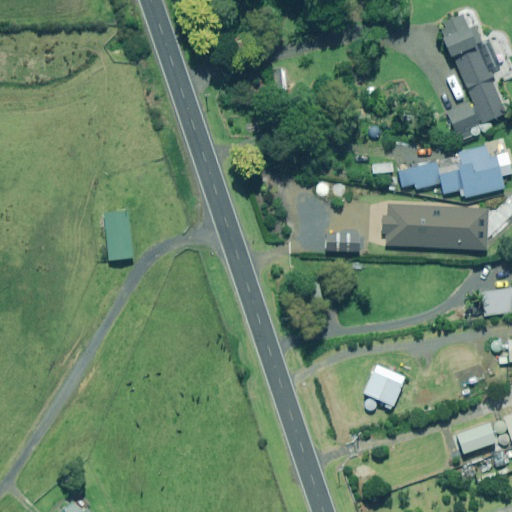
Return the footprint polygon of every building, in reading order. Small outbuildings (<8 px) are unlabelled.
[(483,124),(509,113),(467,15),(441,26),(483,124)] [(285,89),(283,70),(274,72),(276,90),(285,89)] [(499,157),(491,159),(489,147),(460,153),(463,166),(464,170),(460,170),(441,175),(438,163),(399,172),(402,188),(417,185),(418,190),(442,184),(444,195),(463,191),(465,199),(506,189),(499,157)] [(396,173),(395,164),(374,165),(374,174),(396,173)] [(489,251),(490,210),(387,205),(385,246),(489,251)] [(110,261),(135,258),(130,211),(105,213),(110,261)] [(361,252),(361,235),(327,235),(327,252),(361,252)] [(440,269),(426,268),(425,287),(439,288),(440,269)] [(511,288),(483,293),(487,316),(511,311),(511,288)] [(395,406),(407,378),(378,365),(366,393),(395,406)] [(464,454),(498,443),(491,423),(457,435),(464,454)] [(90,511),(87,508),(84,511),(74,501),(62,511),(90,511)]
